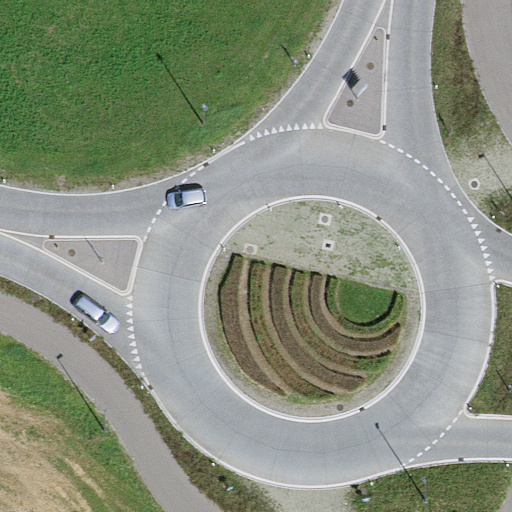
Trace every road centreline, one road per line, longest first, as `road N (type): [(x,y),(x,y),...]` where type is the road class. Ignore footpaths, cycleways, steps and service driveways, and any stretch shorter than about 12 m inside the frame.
road 1 (primary): [(511,359),(0,249)]
road 2 (primary): [(174,359),(204,409),(279,453),(337,455),(391,435)]
road 3 (primary): [(222,191),(97,219),(0,223)]
road 4 (primary): [(391,435),(443,382),(457,347),(458,274),(445,239)]
road 5 (primary): [(0,239),(174,359)]
road 6 (primary): [(417,201),(401,0)]
road 7 (primary): [(379,0),(272,166)]
road 8 (primary): [(222,191),(187,230),(167,280),(174,359)]
road 9 (primary): [(417,201),(356,166),(272,166)]
road 10 (primary): [(391,435),(511,443)]
